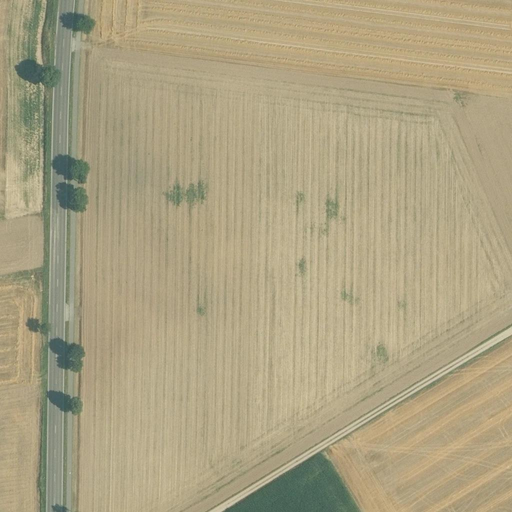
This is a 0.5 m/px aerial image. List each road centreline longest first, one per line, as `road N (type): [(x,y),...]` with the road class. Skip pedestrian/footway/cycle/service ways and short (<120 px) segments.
road 1 (primary): [(54,511),(67,0)]
road 2 (track): [(511,334),(219,511)]
